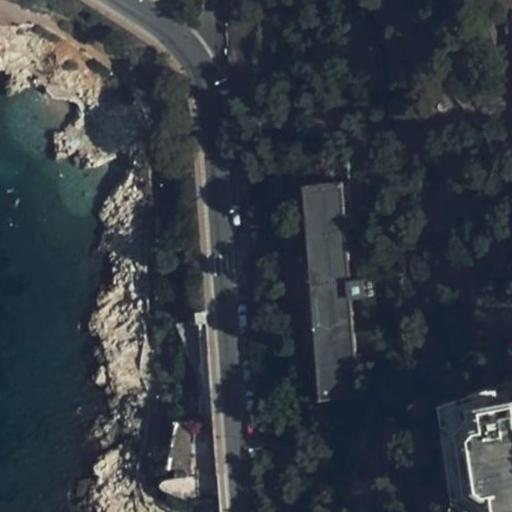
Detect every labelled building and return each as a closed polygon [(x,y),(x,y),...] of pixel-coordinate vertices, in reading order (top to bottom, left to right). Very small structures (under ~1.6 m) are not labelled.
[(306,182),(311,259),(313,282),(304,283),(307,333),(321,332),(323,365),(320,364),(322,392),(363,389),(347,179),(306,182)] [(313,282),(311,259),(306,259),(306,265),(303,265),(304,283),(313,282)] [(323,402),(322,392),(320,364),(306,364),(308,403),(323,402)] [(511,511),(511,398),(485,400),(487,419),(477,420),(473,429),(478,481),(485,488),(495,488),(497,500),(509,511),(511,511)] [(216,420),(182,418),(173,464),(167,468),(164,471),(162,475),(162,479),(162,483),(165,487),(167,489),(184,496),(204,501),(218,503),(222,500),(216,420)]
